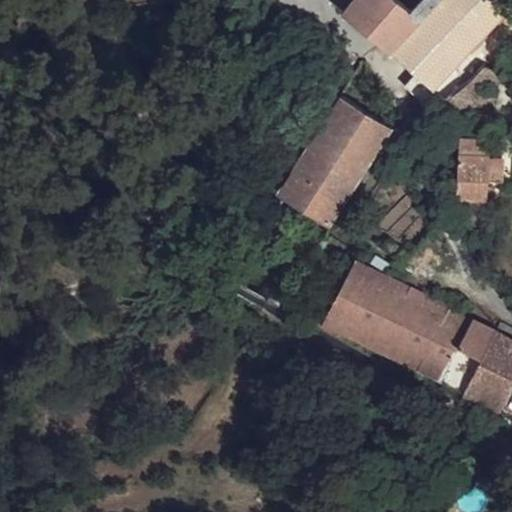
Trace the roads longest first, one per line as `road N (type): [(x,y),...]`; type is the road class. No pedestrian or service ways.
road 1 (unknown): [(55,290),(117,270),(139,245),(156,205),(159,170),(141,112),(97,40),(86,0)]
road 2 (unknown): [(297,0),(449,96)]
